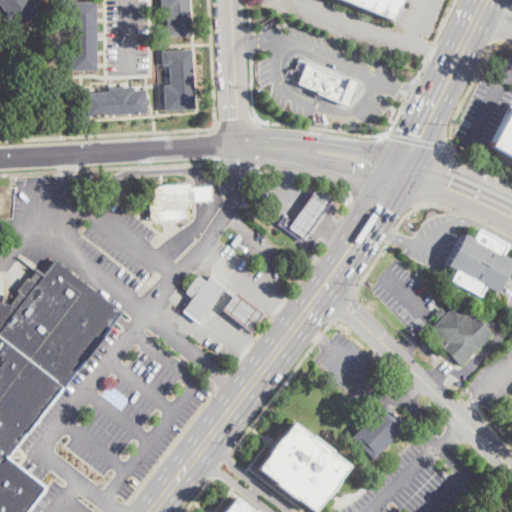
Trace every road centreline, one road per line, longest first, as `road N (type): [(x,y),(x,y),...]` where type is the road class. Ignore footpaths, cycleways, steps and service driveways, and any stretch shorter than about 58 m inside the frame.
road 1 (primary): [(322,287),(151,511)]
road 2 (residential): [(511,469),(322,287)]
road 3 (tertiary): [(0,158),(236,144)]
road 4 (primary): [(484,0),(403,168)]
road 5 (tertiary): [(236,144),(358,172),(403,168)]
road 6 (tertiary): [(403,168),(303,143),(236,144)]
road 7 (primary): [(403,168),(322,287)]
